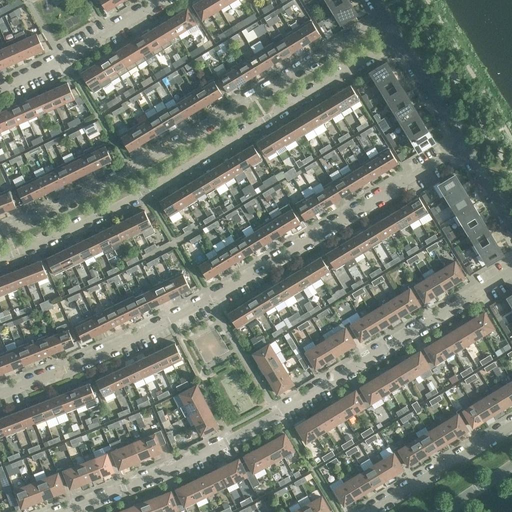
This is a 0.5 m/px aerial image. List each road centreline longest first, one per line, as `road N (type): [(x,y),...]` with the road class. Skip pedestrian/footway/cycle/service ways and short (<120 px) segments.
road 1 (residential): [(0,393),(210,299),(464,147)]
road 2 (residential): [(71,511),(281,416),(511,272)]
road 3 (residential): [(0,261),(186,173),(399,36)]
road 4 (residential): [(0,232),(190,138),(385,15)]
road 5 (residential): [(0,95),(165,0)]
road 6 (residential): [(511,425),(372,511)]
road 7 (residential): [(464,147),(399,36)]
